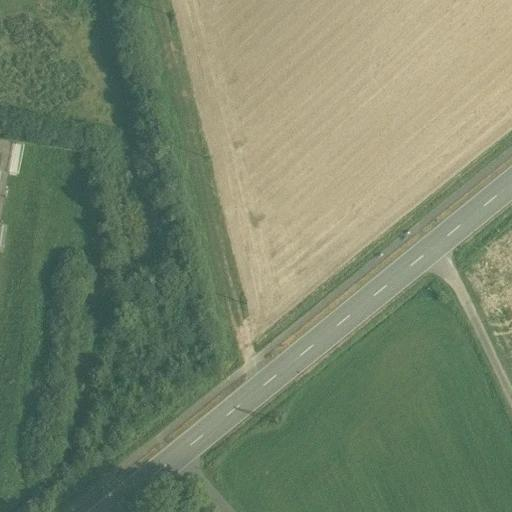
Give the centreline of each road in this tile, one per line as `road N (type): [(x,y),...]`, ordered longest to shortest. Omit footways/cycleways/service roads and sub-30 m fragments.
road 1 (tertiary): [(106,511),(511,182)]
road 2 (track): [(262,383),(242,345),(156,0)]
